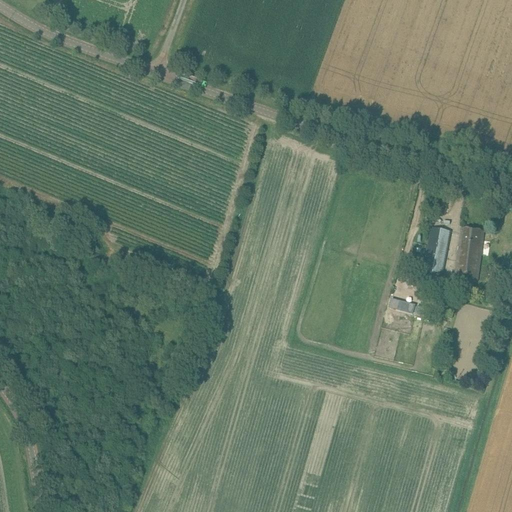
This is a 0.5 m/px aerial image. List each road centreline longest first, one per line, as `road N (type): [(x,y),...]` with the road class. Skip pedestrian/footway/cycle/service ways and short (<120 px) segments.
road 1 (tertiary): [(511,185),(325,132),(157,72)]
road 2 (tertiary): [(157,72),(64,39),(0,5)]
road 3 (tertiary): [(41,511),(25,428),(0,384)]
